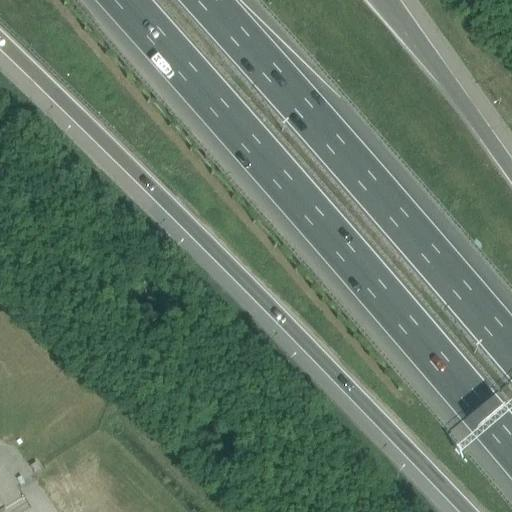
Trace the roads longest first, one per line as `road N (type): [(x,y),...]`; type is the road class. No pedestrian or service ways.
road 1 (motorway): [(0,40),(465,511)]
road 2 (motorway): [(128,0),(511,437)]
road 3 (motorway): [(511,364),(208,0)]
road 4 (motorway): [(511,175),(386,0)]
